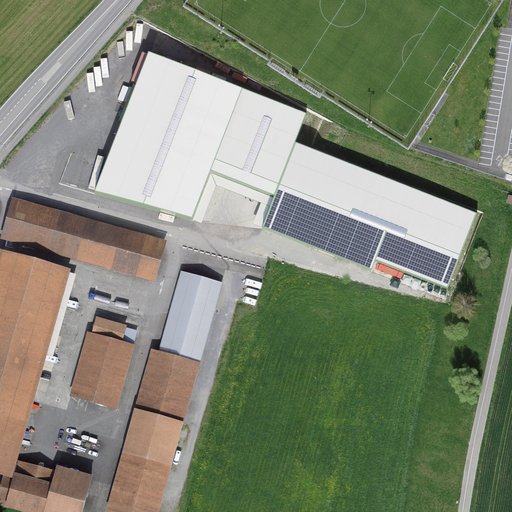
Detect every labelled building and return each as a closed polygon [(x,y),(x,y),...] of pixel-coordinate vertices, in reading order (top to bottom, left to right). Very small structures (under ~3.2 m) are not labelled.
[(210,169),(241,87),(149,51),(95,188),(192,218),(210,169)] [(210,169),(275,194),(296,141),(307,112),(241,87),(210,169)] [(447,285),(476,212),(296,141),(275,194),(263,224),(371,267),(375,257),(447,285)] [(170,245),(12,202),(2,240),(160,283),(170,245)] [(71,274),(1,255),(0,258),(0,478),(14,483),(19,465),(71,274)] [(158,354),(200,366),(222,285),(180,274),(158,354)] [(127,329),(97,321),(93,335),(123,343),(127,329)] [(136,350),(89,336),(71,399),(117,412),(136,350)] [(183,426),(200,366),(158,354),(153,353),(137,413),(183,426)] [(158,511),(183,426),(137,413),(108,511),(158,511)] [(85,511),(95,480),(59,469),(57,476),(19,465),(14,483),(5,511),(85,511)]
